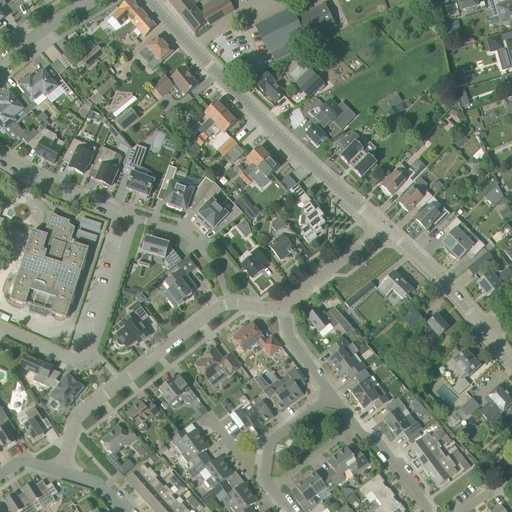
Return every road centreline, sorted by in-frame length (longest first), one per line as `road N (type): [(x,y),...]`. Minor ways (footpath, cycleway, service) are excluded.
road 1 (residential): [(383,227),(292,150),(147,0)]
road 2 (residential): [(59,471),(80,413),(216,308),(285,307)]
road 3 (residential): [(0,327),(87,360),(132,220)]
road 4 (residential): [(132,220),(0,153)]
road 5 (residential): [(484,333),(383,227)]
road 6 (residential): [(285,307),(383,227)]
